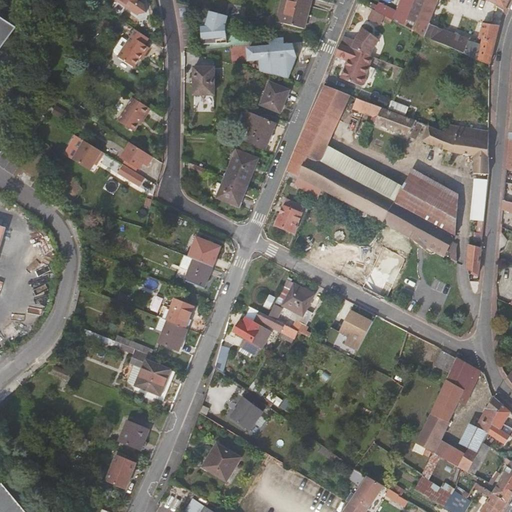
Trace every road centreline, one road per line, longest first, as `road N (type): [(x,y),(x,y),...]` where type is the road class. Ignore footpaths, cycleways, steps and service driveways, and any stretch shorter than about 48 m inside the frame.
road 1 (tertiary): [(485,358),(511,33)]
road 2 (tertiary): [(249,238),(139,511)]
road 3 (residential): [(249,238),(176,195),(175,54),(166,0)]
road 4 (unclassified): [(0,387),(49,345),(73,268),(66,228),(0,178)]
road 5 (residential): [(249,238),(485,358)]
road 6 (tertiary): [(346,0),(249,238)]
